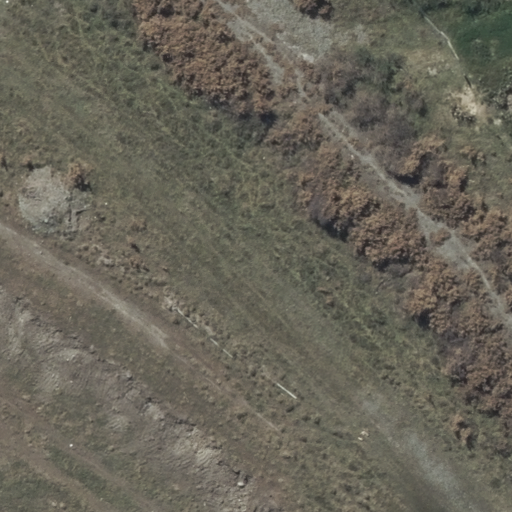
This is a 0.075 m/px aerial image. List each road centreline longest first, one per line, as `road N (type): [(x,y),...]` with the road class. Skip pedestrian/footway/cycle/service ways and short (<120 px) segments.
road 1 (track): [(0,39),(83,101),(333,434),(402,511)]
road 2 (track): [(511,247),(287,0)]
